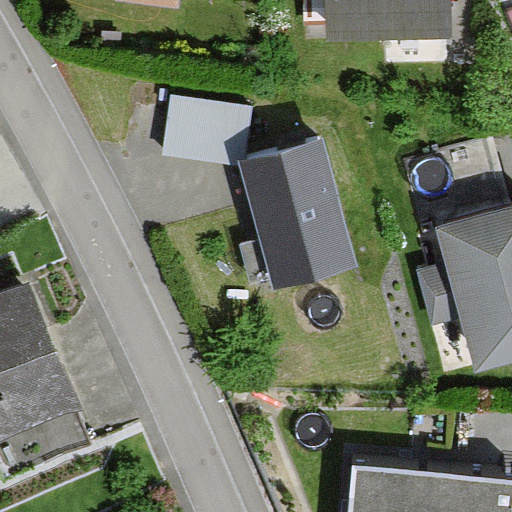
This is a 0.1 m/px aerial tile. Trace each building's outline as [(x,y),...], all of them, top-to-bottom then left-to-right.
[(331,0),(333,21),(451,12),(450,0),(331,0)] [(241,96),(160,93),(158,145),(239,148),(241,96)] [(499,132),(415,147),(425,203),(509,188),(499,132)] [(223,158),(256,282),(341,260),(307,135),(223,158)] [(511,201),(422,226),(461,366),(511,351),(511,201)] [(0,436),(75,401),(15,275),(0,282),(0,436)] [(511,511),(511,464),(354,454),(349,511),(511,511)]
